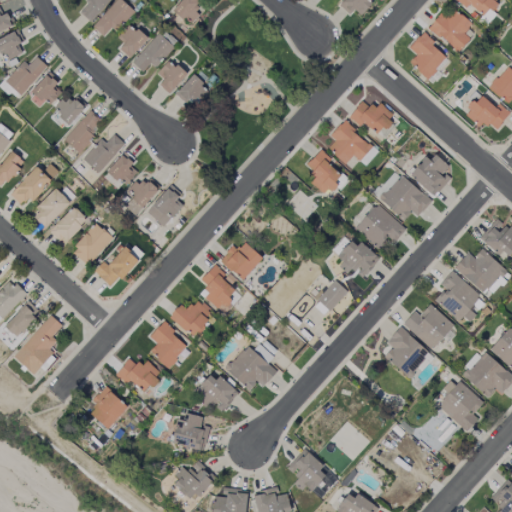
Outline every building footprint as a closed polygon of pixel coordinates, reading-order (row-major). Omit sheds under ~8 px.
[(84,0),(76,11),(90,23),(109,0),(84,0)] [(134,12),(121,0),(117,0),(92,27),(102,37),(110,28),(115,32),(134,12)] [(193,0),(180,0),(172,11),(189,24),(203,7),(193,0)] [(354,10),(360,16),(373,2),(370,0),(343,0),(338,5),(349,15),(354,10)] [(454,0),(454,1),(466,8),(467,5),(483,15),(487,8),(491,11),(497,0),(454,0)] [(429,28),(456,53),(469,39),(463,33),(471,25),(450,5),(429,28)] [(0,31),(15,24),(9,13),(3,16),(0,10),(0,31)] [(123,44),(118,49),(129,58),(146,39),(129,24),(117,38),(123,44)] [(22,54),(17,45),(23,42),(17,30),(0,38),(0,54),(3,53),(6,61),(22,54)] [(154,67),(173,48),(159,34),(131,62),(142,72),(150,63),(154,67)] [(416,55),(409,63),(426,79),(446,57),(421,34),(408,48),(416,55)] [(22,96),(46,65),(35,57),(28,66),(22,60),(4,83),(22,96)] [(163,80),(158,85),(168,94),(186,75),(169,60),(156,74),(163,80)] [(488,88),(506,104),(511,97),(511,69),(507,65),(488,88)] [(31,91),(49,106),(60,92),(53,87),(58,80),(47,72),(31,91)] [(209,90),(192,75),(176,93),(193,108),(209,90)] [(494,131),(509,113),(498,104),(495,108),(479,95),(463,114),(478,127),(483,121),(494,131)] [(54,107),(60,113),(57,116),(67,126),(85,106),(75,97),(69,104),(63,98),(54,107)] [(385,128),(394,114),(378,104),(374,110),(360,100),(348,118),(360,126),(362,124),(377,134),(382,126),(385,128)] [(63,139),(76,152),(104,123),(90,110),(63,139)] [(359,161),(371,148),(343,121),(329,136),(334,141),(327,148),(344,165),(353,156),(359,161)] [(0,152),(8,141),(0,134),(0,152)] [(105,143),(100,139),(82,159),(97,173),(124,144),(113,134),(105,143)] [(340,176),(327,162),(330,160),(321,150),(303,166),(326,193),(335,185),(333,182),(340,176)] [(23,160),(9,151),(0,162),(0,186),(3,188),(23,160)] [(425,152),(408,178),(436,196),(448,177),(442,174),(447,167),(425,152)] [(139,170),(122,154),(105,172),(116,182),(119,179),(125,184),(139,170)] [(36,166),(9,195),(20,205),(27,197),(31,201),(58,173),(49,164),(42,172),(36,166)] [(431,202),(401,175),(379,199),(403,221),(411,212),(417,217),(431,202)] [(137,180),(125,193),(130,198),(123,205),(134,215),(159,188),(150,179),(143,186),(137,180)] [(175,200),(180,194),(170,185),(145,212),(162,228),(182,206),(175,200)] [(69,204),(56,189),(30,213),(44,228),(69,204)] [(394,243),(405,227),(373,205),(354,231),(379,248),(387,237),(394,243)] [(63,244),(87,221),(74,207),(50,230),(63,244)] [(112,239),(96,223),(70,251),(87,266),(112,239)] [(364,280),(378,256),(348,239),(337,258),(342,260),(339,265),(364,280)] [(219,261),(243,280),(261,257),(243,242),(237,250),(231,246),(219,261)] [(93,272),(111,288),(137,260),(123,248),(107,266),(102,262),(93,272)] [(467,253),(454,267),(482,294),(504,271),(481,249),(473,258),(467,253)] [(199,281),(210,291),(204,298),(219,312),(230,299),(228,297),(234,291),(221,278),(224,274),(214,265),(199,281)] [(480,295),(450,271),(439,285),(444,289),(434,301),(458,321),(462,317),(469,322),(475,315),(468,309),(480,295)] [(504,280),(499,276),(483,294),(488,298),(504,280)] [(10,280),(0,289),(0,319),(25,296),(10,280)] [(347,293),(334,281),(316,299),(329,312),(347,293)] [(195,300),(187,310),(179,304),(168,318),(193,337),(212,313),(195,300)] [(39,312),(27,301),(2,327),(15,339),(39,312)] [(453,326),(429,304),(418,315),(414,311),(402,324),(430,350),(453,326)] [(32,375),(53,352),(49,349),(56,341),(51,337),(61,326),(50,316),(12,356),(32,375)] [(156,344),(148,352),(166,369),(187,346),(161,323),(148,337),(156,344)] [(391,348),(383,356),(408,380),(430,356),(400,327),(385,342),(391,348)] [(247,392),(257,382),(262,387),(275,373),(247,345),(224,368),(247,392)] [(486,398),(495,389),(501,395),(511,382),(511,377),(484,352),(462,376),(486,398)] [(146,361),(140,368),(129,358),(114,375),(125,385),(129,380),(142,392),(149,384),(151,385),(160,374),(146,361)] [(237,392),(209,372),(193,395),(211,408),(213,405),(223,412),(237,392)] [(452,377),(441,390),(447,395),(437,406),(466,432),(477,419),(472,415),(481,404),(452,377)] [(106,429),(127,408),(105,387),(91,401),(95,405),(88,412),(106,429)] [(458,430),(438,409),(413,433),(433,454),(458,430)] [(172,443),(202,451),(208,427),(200,425),(202,417),(180,412),(172,443)] [(309,494),(328,473),(302,450),(286,468),(297,479),(295,481),(309,494)] [(193,501),(214,478),(198,462),(187,473),(181,467),(169,479),(193,501)] [(489,497),(500,510),(497,511),(511,511),(511,484),(508,480),(489,497)] [(286,493),(278,495),(276,488),(252,493),(256,511),(286,511),(290,511),(286,493)] [(244,511),(245,490),(224,489),(224,497),(212,497),(211,511),(244,511)] [(335,511),(375,511),(377,510),(349,490),(334,511),(335,511)]
